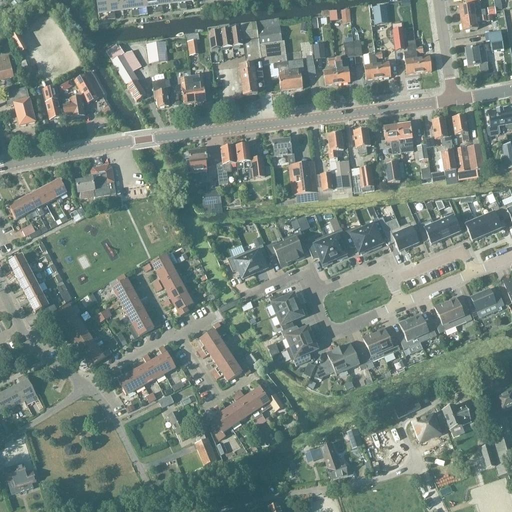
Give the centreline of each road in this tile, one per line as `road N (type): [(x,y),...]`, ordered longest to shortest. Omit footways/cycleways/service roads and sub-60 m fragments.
road 1 (tertiary): [(127,142),(453,100)]
road 2 (unclassified): [(411,469),(210,511)]
road 3 (unclassified): [(159,511),(88,386)]
road 4 (unclassified): [(88,386),(32,348),(0,287)]
road 5 (tertiary): [(127,142),(0,164)]
